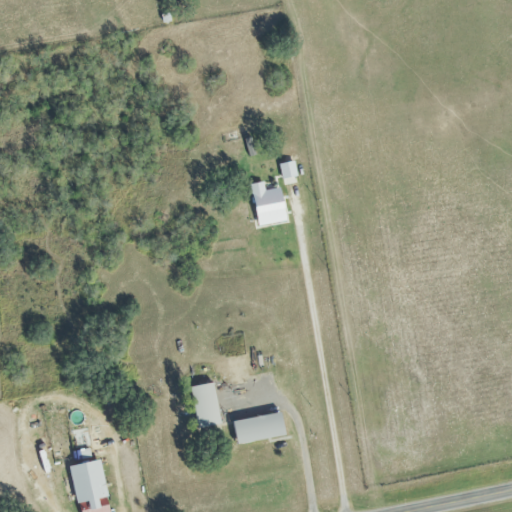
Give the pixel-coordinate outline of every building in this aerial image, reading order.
[(286,187),(297,180),(287,163),(275,170),(286,187)] [(283,224),(277,190),(263,193),(261,184),(247,187),(255,230),(283,224)] [(188,387),(193,429),(217,426),(211,384),(188,387)] [(233,445),(281,437),(278,414),(229,422),(233,445)] [(75,511),(107,511),(97,460),(66,467),(75,511)]
